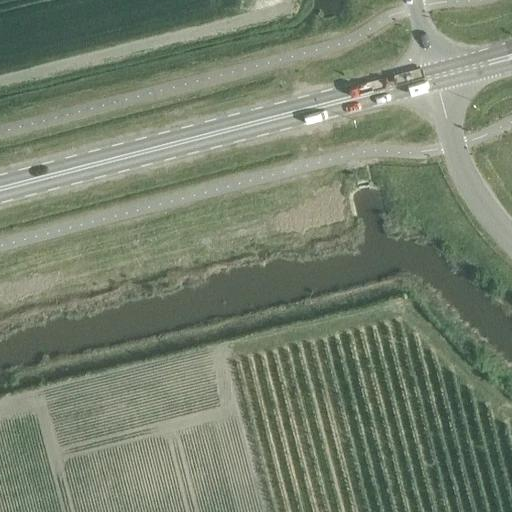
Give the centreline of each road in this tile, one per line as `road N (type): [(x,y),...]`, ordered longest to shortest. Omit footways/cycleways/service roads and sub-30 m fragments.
road 1 (secondary): [(0,189),(431,76)]
road 2 (unclassified): [(431,76),(465,173),(511,241)]
